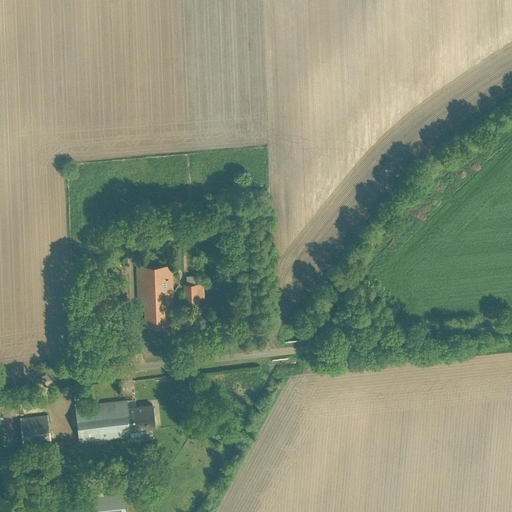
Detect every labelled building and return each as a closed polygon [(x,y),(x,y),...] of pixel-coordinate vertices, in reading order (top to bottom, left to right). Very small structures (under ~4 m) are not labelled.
[(171,264),(135,265),(137,299),(139,299),(142,305),(142,326),(166,325),(165,305),(173,305),(171,264)] [(203,283),(182,284),(183,305),(204,304),(203,283)] [(126,398),(73,405),(78,444),(128,437),(127,432),(154,429),(151,404),(127,407),(126,398)] [(46,415),(19,418),(22,446),(49,443),(46,415)] [(124,511),(121,491),(90,495),(92,511),(124,511)]
